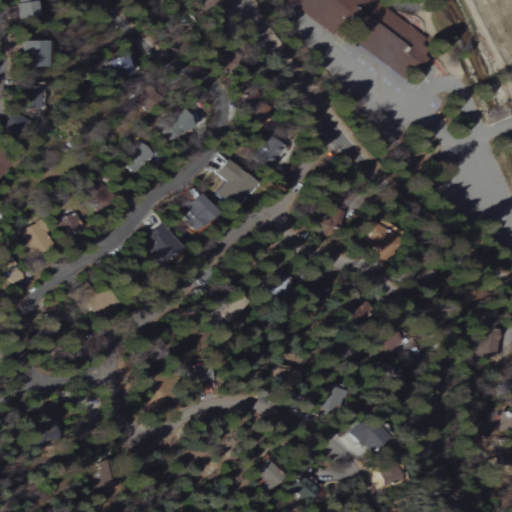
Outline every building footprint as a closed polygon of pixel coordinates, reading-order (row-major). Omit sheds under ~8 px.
[(34,18),(33,0),(13,0),(15,19),(34,18)] [(400,77),(405,71),(414,73),(420,65),(424,50),(418,46),(424,38),(370,0),(299,0),(316,12),(315,20),(325,27),(333,29),(335,31),(400,77)] [(43,41),(19,42),(20,68),(44,68),(43,41)] [(127,75),(123,57),(107,61),(111,79),(127,75)] [(39,109),(38,87),(22,88),(23,110),(39,109)] [(158,121),(166,140),(192,128),(184,110),(158,121)] [(2,126),(26,135),(32,121),(7,112),(2,126)] [(0,174),(9,166),(0,156),(0,174)] [(225,160),(213,174),(223,182),(212,194),(230,209),(252,184),(225,160)] [(214,212),(197,193),(173,214),(190,234),(214,212)] [(77,233),(76,211),(62,212),(62,220),(56,220),(56,233),(77,233)] [(342,225),(340,211),(328,212),(330,227),(342,225)] [(398,233),(378,222),(375,228),(367,224),(356,244),(368,250),(366,254),(382,262),(398,233)] [(140,242),(157,263),(178,247),(161,226),(140,242)] [(45,248),(46,232),(32,232),(31,248),(45,248)] [(260,291),(284,298),(290,279),(266,272),(260,291)] [(386,356),(398,337),(379,326),(367,344),(386,356)] [(210,382),(204,365),(179,373),(185,391),(210,382)] [(383,438),(364,417),(345,434),(364,455),(383,438)] [(258,462),(246,482),(269,496),(284,471),(252,452),(249,457),(258,462)] [(374,469),(380,488),(398,482),(392,463),(374,469)] [(106,465),(87,471),(94,491),(113,485),(106,465)] [(286,492),(311,501),(317,484),(292,475),(286,492)]
